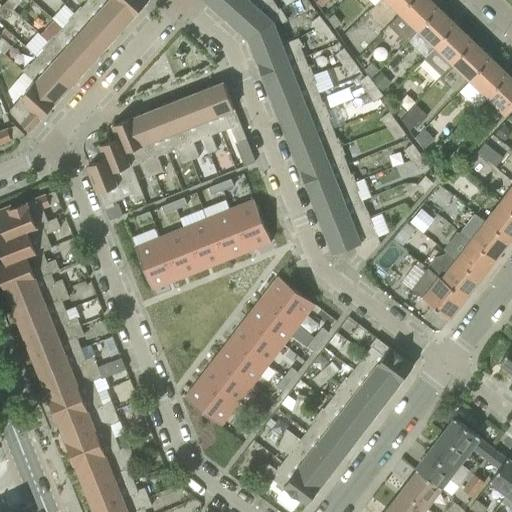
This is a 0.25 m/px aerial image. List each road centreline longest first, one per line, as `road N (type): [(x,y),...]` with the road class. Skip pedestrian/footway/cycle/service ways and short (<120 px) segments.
road 1 (residential): [(444,365),(320,270),(230,48),(178,1)]
road 2 (residential): [(47,146),(63,160),(187,468),(244,511)]
road 3 (residential): [(47,146),(178,1)]
road 4 (residential): [(331,511),(444,365)]
